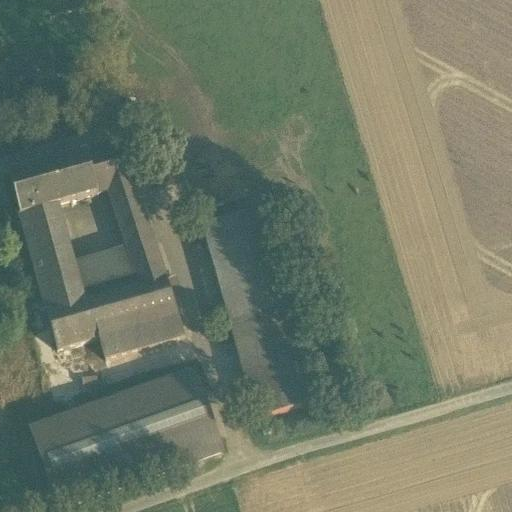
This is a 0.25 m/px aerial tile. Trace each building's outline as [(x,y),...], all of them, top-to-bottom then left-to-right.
[(108,196),(122,239),(148,231),(121,150),(87,159),(98,199),(108,196)] [(9,181),(20,221),(58,210),(98,199),(87,159),(9,181)] [(57,355),(99,343),(178,321),(153,246),(127,253),(127,255),(139,289),(84,304),(75,269),(58,210),(20,221),(57,355)] [(202,231),(230,329),(289,312),(261,215),(202,231)] [(122,239),(127,253),(153,246),(148,231),(122,239)] [(139,289),(127,255),(75,269),(84,304),(139,289)] [(316,409),(289,312),(230,329),(257,425),(316,409)] [(185,341),(178,321),(99,343),(105,364),(185,341)] [(34,434),(61,511),(62,511),(221,456),(193,378),(34,434)] [(56,406),(61,419),(121,397),(116,384),(56,406)]
